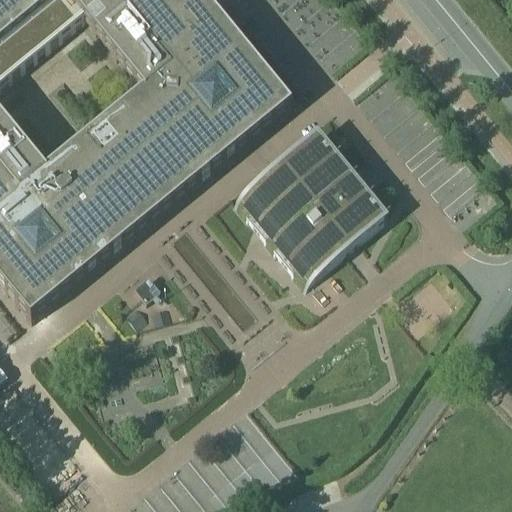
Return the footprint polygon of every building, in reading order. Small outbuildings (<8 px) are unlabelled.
[(0,0),(0,292),(30,329),(291,115),(197,0),(196,1),(197,3),(176,20),(159,0),(0,0)] [(325,72),(359,46),(324,0),(290,0),(278,10),(325,72)] [(353,102),(452,235),(489,208),(390,75),(353,102)] [(316,145),(305,154),(290,166),(234,213),(260,244),(302,296),(321,280),(384,228),(316,145)] [(134,299),(145,312),(159,301),(148,288),(134,299)] [(204,311),(227,341),(247,325),(224,295),(204,311)] [(135,336),(146,327),(134,314),(124,323),(135,336)] [(153,330),(170,328),(166,314),(150,319),(153,330)]
